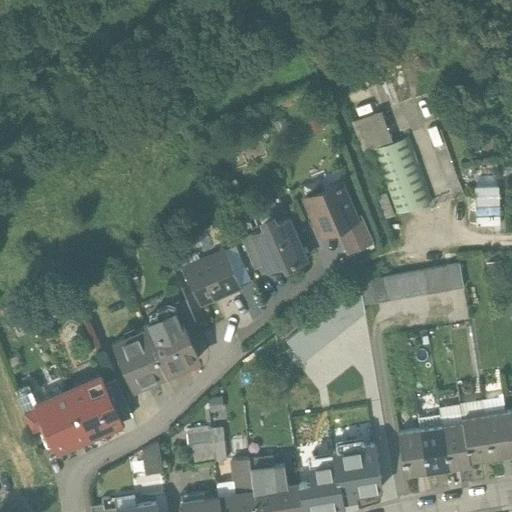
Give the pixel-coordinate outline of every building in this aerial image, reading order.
[(381,111),(351,122),(362,152),(371,149),(392,141),(381,111)] [(432,201),(409,136),(392,141),(371,149),(395,215),(432,201)] [(340,182),(305,196),(320,233),(335,227),(355,219),(355,217),(340,182)] [(502,183),(477,184),(479,224),(503,223),(502,183)] [(355,217),(355,219),(335,227),(346,252),(371,242),(360,215),(355,217)] [(306,258),(288,217),(275,223),(273,217),(263,221),(265,227),(253,232),(266,262),(268,268),(283,261),(285,267),(306,258)] [(266,262),(253,232),(242,237),(254,267),(266,262)] [(238,287),(222,250),(183,266),(199,304),(238,287)] [(459,264),(446,266),(450,290),(463,288),(459,264)] [(446,266),(434,268),(438,293),(450,290),(446,266)] [(434,268),(421,270),(425,295),(438,293),(434,268)] [(421,270),(409,272),(413,297),(425,295),(421,270)] [(409,272),(397,274),(400,299),(413,297),(409,272)] [(397,274),(384,276),(388,301),(400,299),(397,274)] [(384,276),(371,279),(376,303),(388,301),(384,276)] [(376,303),(371,279),(358,281),(359,284),(363,305),(376,303)] [(363,305),(359,284),(286,342),(303,363),(364,313),(363,305)] [(176,308),(184,326),(195,321),(185,299),(174,304),(175,308),(176,308)] [(176,308),(175,308),(143,322),(145,328),(165,374),(198,359),(184,326),(176,308)] [(165,374),(145,328),(113,342),(132,388),(165,374)] [(117,423),(97,378),(29,408),(50,454),(117,423)] [(511,452),(505,411),(483,414),(490,456),(511,452)] [(490,456),(483,414),(462,417),(463,421),(468,459),(490,456)] [(463,421),(441,425),(447,466),(469,463),(468,459),(463,421)] [(426,469),(447,466),(441,425),(420,428),(426,469)] [(225,460),(223,426),(210,429),(210,431),(214,461),(225,460)] [(404,473),(426,469),(420,428),(398,432),(404,473)] [(214,461),(210,431),(186,435),(188,447),(192,446),(194,464),(214,461)] [(159,442),(143,450),(146,474),(164,472),(159,442)] [(297,480),(298,485),(339,478),(344,501),(358,499),(357,493),(381,489),(373,443),(305,454),(309,478),(297,480)] [(291,511),(287,486),(283,464),(275,466),(274,456),(251,459),(254,488),(254,492),(256,511),(291,511)] [(235,491),(254,488),(251,459),(232,461),(235,491)] [(344,501),(339,478),(298,485),(303,511),(313,511),(344,507),(344,501)] [(287,486),(291,511),(303,511),(298,485),(287,486)] [(220,511),(219,496),(205,498),(204,492),(181,495),(183,511),(220,511)] [(256,511),(254,492),(219,496),(220,511),(256,511)] [(157,511),(156,503),(117,509),(117,511),(157,511)]
